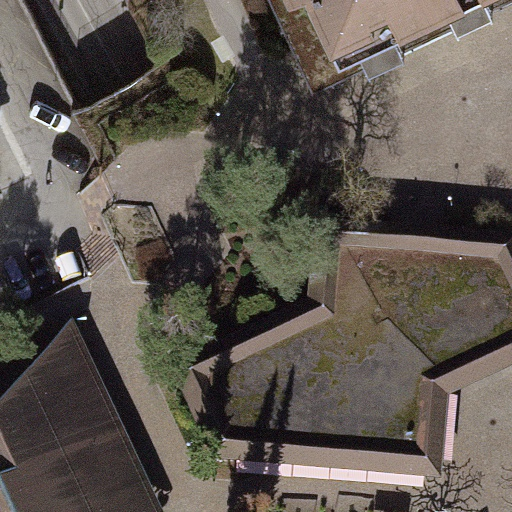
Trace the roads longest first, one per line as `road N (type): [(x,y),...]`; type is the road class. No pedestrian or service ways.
road 1 (tertiary): [(236,281),(398,511)]
road 2 (residential): [(0,373),(236,281)]
road 3 (tertiary): [(125,81),(236,281)]
